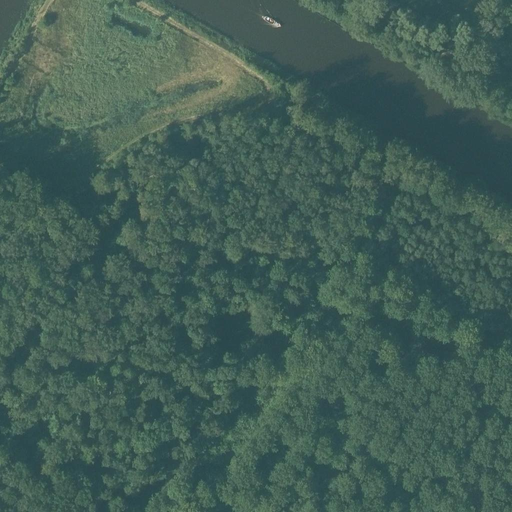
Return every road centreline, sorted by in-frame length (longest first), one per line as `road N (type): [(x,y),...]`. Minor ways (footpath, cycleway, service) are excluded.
road 1 (track): [(0,234),(167,127),(211,112),(272,111)]
road 2 (track): [(511,238),(324,129),(272,111)]
road 3 (unclassified): [(352,0),(511,90)]
